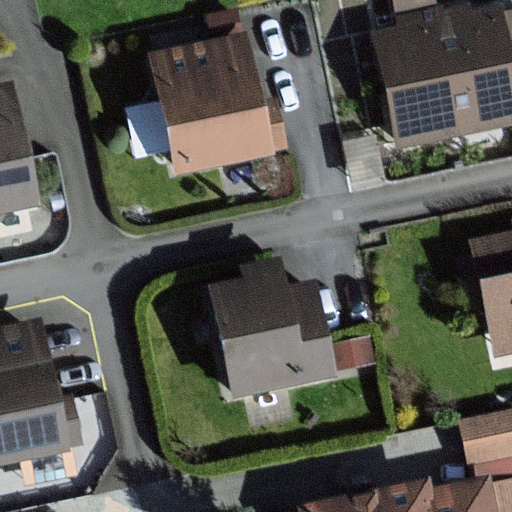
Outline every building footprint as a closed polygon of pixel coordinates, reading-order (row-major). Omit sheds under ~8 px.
[(405,26),(380,31),(401,141),(511,120),(511,8),(443,21),(440,7),(402,14),(405,26)] [(249,31),(158,51),(184,171),(275,151),(249,31)] [(0,89),(0,217),(32,211),(9,87),(0,89)] [(511,233),(466,244),(491,357),(511,352),(511,233)] [(289,271),(214,285),(236,395),(340,375),(322,283),(292,288),(289,271)] [(40,318),(0,327),(0,460),(86,440),(76,398),(60,401),(40,318)] [(434,478),(307,503),(309,511),(499,511),(492,475),(436,487),(434,478)]
